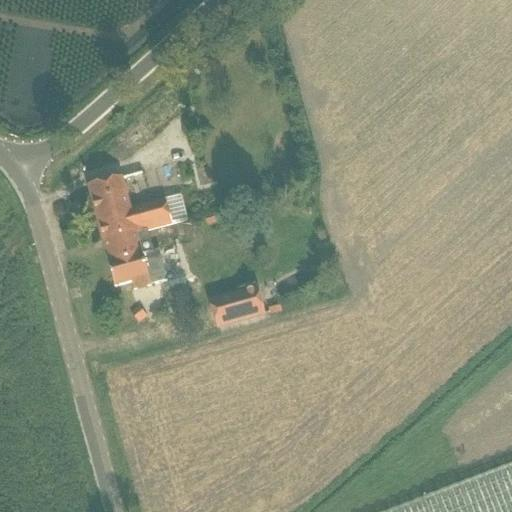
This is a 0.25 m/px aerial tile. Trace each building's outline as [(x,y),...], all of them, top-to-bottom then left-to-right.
[(161,90),(150,100),(163,115),(174,105),(161,90)] [(143,133),(130,118),(119,128),(132,143),(143,133)] [(122,180),(88,189),(103,244),(137,235),(137,236),(148,233),(190,222),(183,197),(131,211),(122,180)] [(137,235),(103,244),(115,289),(132,285),(134,292),(168,283),(159,253),(153,254),(148,233),(137,236),(137,235)] [(249,298),(247,293),(210,302),(217,329),(265,317),(259,295),(249,298)] [(511,511),(511,467),(393,511),(511,511)]
